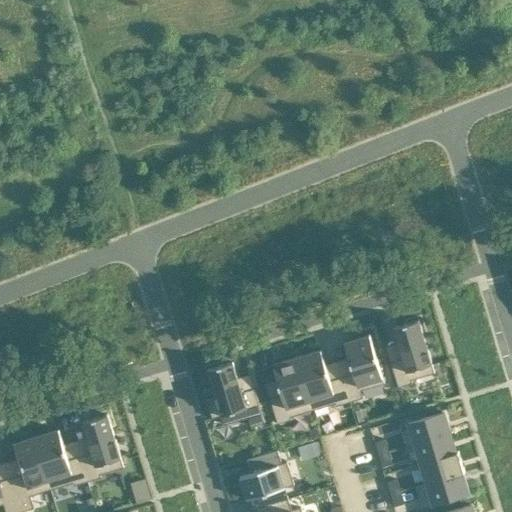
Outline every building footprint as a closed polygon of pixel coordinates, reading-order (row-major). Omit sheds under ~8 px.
[(403,357),(391,361),(397,381),(399,386),(412,381),(411,379),(435,372),(419,319),(394,326),(399,341),(403,357)] [(354,372),(343,376),(350,400),(363,396),(361,389),(366,387),(385,382),(370,334),(345,341),(350,356),(354,372)] [(321,349),(297,356),(313,409),(336,402),(337,404),(350,400),(343,376),(331,379),(326,363),(321,349)] [(271,397),(271,398),(278,422),(292,418),(291,415),(313,409),(297,356),(273,363),(278,378),(283,394),(271,397)] [(211,398),(207,399),(213,417),(222,414),(225,423),(248,416),(251,425),(265,421),(255,387),(242,391),(238,376),(233,361),(208,368),(217,396),(211,398)] [(445,411),(409,422),(415,442),(451,431),(445,411)] [(92,452),(81,455),(88,480),(101,476),(101,473),(104,472),(124,466),(108,413),(83,421),(88,436),(92,452)] [(59,428),(35,435),(51,488),(74,481),(75,484),(88,480),(81,455),(69,459),(64,443),(59,428)] [(451,431),(415,442),(421,462),(457,451),(456,450),(451,431)] [(21,473),(9,477),(19,511),(32,507),(29,495),(51,488),(35,435),(12,443),(16,458),(21,473)] [(385,438),(375,441),(379,453),(389,450),(385,438)] [(252,472),(241,475),(248,498),(252,496),(255,508),(289,498),(286,488),(285,486),(294,483),(288,461),(282,462),(278,449),(248,458),(252,472)] [(389,450),(379,453),(383,465),(392,463),(389,450)] [(457,451),(421,462),(427,482),(463,472),(465,471),(459,450),(456,450),(457,451)] [(427,482),(415,486),(421,506),(433,502),(469,492),(463,472),(427,482)] [(0,503),(2,503),(4,511),(15,511),(19,511),(9,477),(0,479),(0,503)] [(397,477),(387,480),(391,493),(401,490),(397,477)] [(146,478),(132,482),(138,502),(152,497),(146,478)] [(401,490),(391,493),(395,505),(405,502),(401,490)] [(303,511),(301,506),(292,509),(289,498),(255,508),(256,511),(303,511)] [(475,511),(473,503),(443,511),(475,511)]
